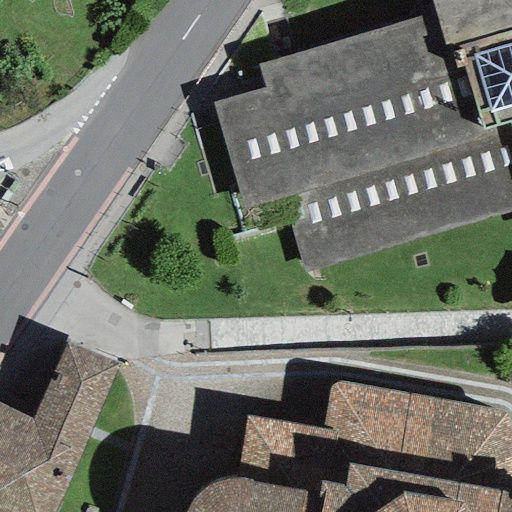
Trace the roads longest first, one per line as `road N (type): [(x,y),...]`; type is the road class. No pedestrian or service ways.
road 1 (residential): [(0,316),(141,103)]
road 2 (residential): [(141,103),(0,160)]
road 3 (residential): [(141,103),(211,0)]
